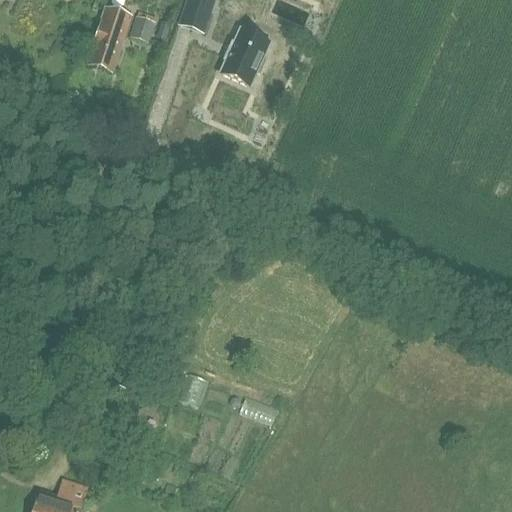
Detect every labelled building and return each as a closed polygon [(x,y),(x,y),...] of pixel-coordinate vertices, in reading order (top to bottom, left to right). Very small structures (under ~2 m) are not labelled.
[(212,0),(187,0),(187,4),(209,12),(213,0),(212,0)] [(101,25),(98,36),(88,68),(111,76),(125,33),(127,33),(131,19),(104,11),(99,25),(101,25)] [(131,41),(149,46),(154,26),(137,20),(131,41)] [(226,62),(220,76),(248,89),(255,75),(258,76),(265,62),(261,60),(268,46),(240,33),(233,47),(232,46),(225,62),(226,62)] [(231,261),(237,242),(223,238),(217,257),(231,261)] [(123,410),(128,393),(98,384),(86,425),(111,433),(114,424),(112,423),(116,408),(123,410)] [(79,511),(86,490),(64,484),(59,501),(40,495),(34,511),(79,511)]
